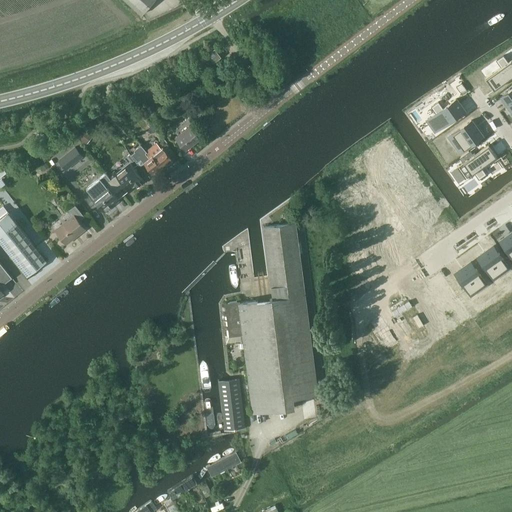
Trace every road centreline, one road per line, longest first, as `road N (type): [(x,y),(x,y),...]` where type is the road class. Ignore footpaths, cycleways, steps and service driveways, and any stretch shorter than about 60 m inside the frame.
road 1 (tertiary): [(0,323),(277,102)]
road 2 (secondary): [(0,101),(110,67),(210,16)]
road 3 (tertiary): [(277,102),(412,0)]
